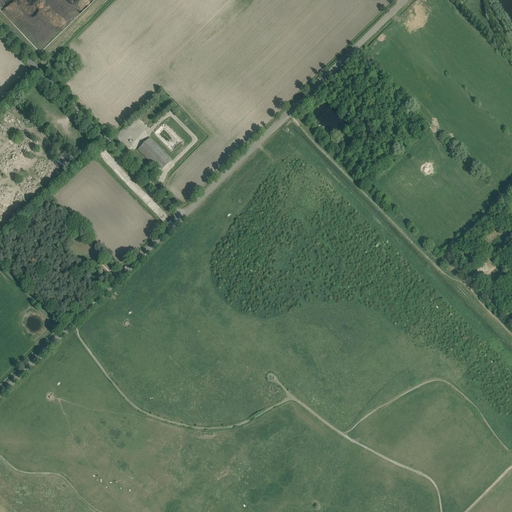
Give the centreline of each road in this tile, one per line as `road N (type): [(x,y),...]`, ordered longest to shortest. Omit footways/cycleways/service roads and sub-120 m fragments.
road 1 (unclassified): [(181,217),(403,0)]
road 2 (unclassified): [(0,31),(181,217)]
road 3 (unclassified): [(0,393),(181,217)]
